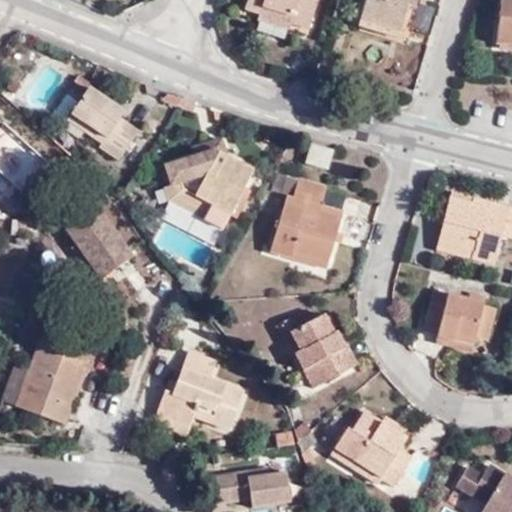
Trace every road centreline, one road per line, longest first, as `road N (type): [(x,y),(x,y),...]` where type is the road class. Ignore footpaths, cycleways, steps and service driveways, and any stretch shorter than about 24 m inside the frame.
road 1 (residential): [(511,411),(420,387),(389,353),(380,282),(421,136)]
road 2 (residential): [(421,136),(277,98),(175,58)]
road 3 (residential): [(0,469),(179,480),(190,511)]
road 4 (unknown): [(102,475),(170,286)]
road 5 (residential): [(175,58),(35,0)]
road 6 (residential): [(459,0),(421,136)]
